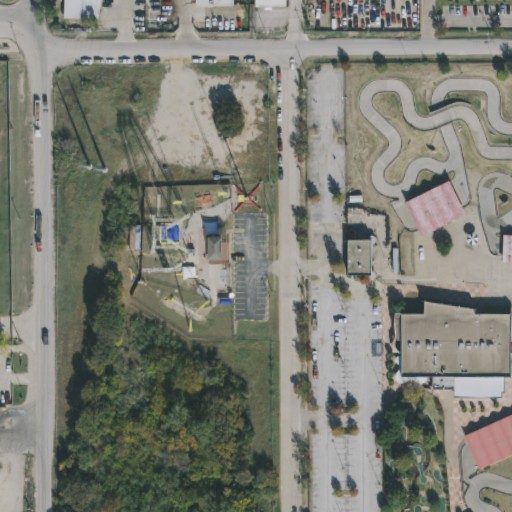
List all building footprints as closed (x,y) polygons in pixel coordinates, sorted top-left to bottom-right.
[(101,0),(101,2),(95,19),(63,18),(63,0),(101,0)] [(271,6),(271,9),(264,9),(264,7),(255,7),(255,0),(286,0),(286,6),(271,6)] [(238,31),(196,33),(196,19),(237,18),(238,31)] [(447,182),(464,216),(423,236),(407,202),(447,182)] [(511,262),(503,262),(505,234),(511,234),(511,262)] [(222,259),(208,259),(208,237),(223,237),(222,259)] [(368,276),(348,276),(347,240),(371,240),(372,276),(368,276)] [(475,309),(475,314),(511,314),(511,378),(505,378),(505,400),(452,400),(452,390),(433,390),(433,378),(427,378),(425,382),(421,384),(411,381),(401,384),(396,381),(395,376),(398,368),(395,360),(397,357),(401,355),(396,352),(393,347),(395,339),(395,313),(425,314),(425,301),(475,309)] [(511,454),(479,470),(464,436),(511,414),(511,454)]
